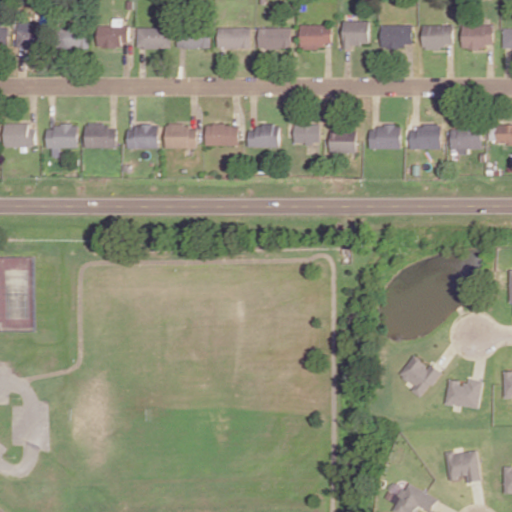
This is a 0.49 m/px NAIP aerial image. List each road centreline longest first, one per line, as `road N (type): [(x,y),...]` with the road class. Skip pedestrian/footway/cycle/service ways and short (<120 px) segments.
road 1 (tertiary): [(0,204),(511,204)]
road 2 (residential): [(0,87),(511,87)]
